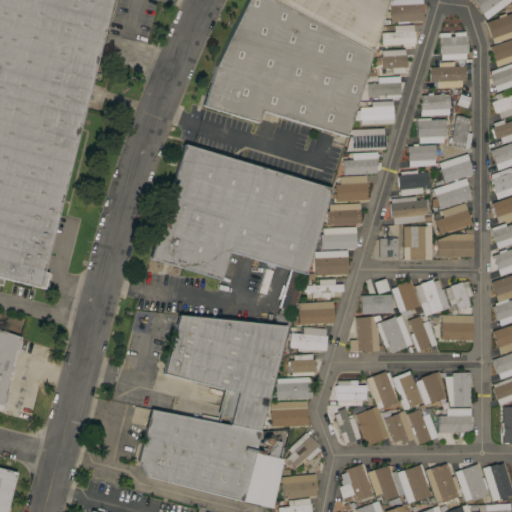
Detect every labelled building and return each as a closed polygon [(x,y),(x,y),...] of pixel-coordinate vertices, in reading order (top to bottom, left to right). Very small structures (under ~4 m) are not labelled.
[(108,0),(40,271),(47,273),(43,289),(3,278),(1,286),(0,285),(0,0),(108,0)] [(345,136),(260,111),(257,123),(202,106),(214,66),(246,0),(269,0),(370,53),(345,136)] [(274,0),(386,0),(371,51),(274,0)] [(421,0),(422,21),(407,22),(407,23),(396,24),(396,22),(389,22),(388,0),(421,0)] [(511,0),(485,19),(471,0),(511,0)] [(511,36),(493,44),(485,22),(497,18),(497,16),(504,13),(505,15),(511,12),(511,36)] [(412,31),(414,31),(414,44),(413,44),(413,47),(401,47),(401,44),(380,45),(380,33),(393,33),(393,26),(412,25),(412,31)] [(440,60),(440,54),(439,54),(437,33),(449,33),(449,37),(453,36),(453,32),(464,32),(464,36),(466,36),(467,53),(464,53),(465,59),(440,60)] [(511,61),(496,67),(489,47),(511,38),(511,61)] [(404,55),(405,55),(406,68),(403,68),(403,73),(391,74),(391,68),(380,69),(380,50),(404,49),(404,55)] [(465,80),(460,81),(461,87),(436,88),(436,82),(430,82),(429,68),(437,67),(437,63),(452,62),(452,66),(464,66),(465,80)] [(511,85),(495,92),(488,72),(511,64),(511,67),(511,85)] [(399,97),(385,98),(384,95),(367,96),(366,84),(377,83),(376,78),(398,76),(399,97)] [(511,114),(500,119),(497,112),(494,113),(490,102),(496,100),(494,95),(502,92),(504,97),(511,93),(511,114)] [(420,116),(419,103),(420,103),(420,95),(426,95),(426,93),(431,93),(431,95),(448,94),(448,109),(448,115),(420,116)] [(466,108),(455,104),(459,94),(469,98),(466,108)] [(359,125),(359,108),(370,107),(370,102),(392,101),(392,124),(359,125)] [(462,116),(462,117),(469,119),(466,133),(471,133),(468,149),(449,146),(450,143),(447,143),(448,137),(450,138),(454,115),(462,116)] [(444,136),(442,137),(442,143),(418,144),(417,137),(416,138),(415,119),(429,118),(429,120),(444,119),(444,136)] [(511,140),(501,144),(498,138),(494,139),(494,138),(493,138),(490,130),(491,129),(490,128),(493,127),(492,123),(502,120),(503,123),(511,120),(511,140)] [(349,136),(350,136),(350,130),(383,128),(383,135),(384,135),(385,147),(384,147),(384,149),(346,151),(349,136)] [(511,164),(496,170),(489,150),(511,141),(511,164)] [(435,160),(433,160),(434,165),(408,167),(407,161),(406,146),(411,146),(411,144),(416,144),(416,146),(434,145),(435,160)] [(275,265),(273,272),(270,271),(268,278),(262,276),(266,263),(227,251),(219,279),(149,259),(182,145),(329,188),(304,274),(275,265)] [(342,175),(342,160),(352,160),(351,153),(376,152),(376,166),(375,166),(375,173),(342,175)] [(471,167),(469,167),(471,174),(443,184),(438,170),(440,169),(438,163),(466,154),(471,167)] [(509,167),(511,172),(511,171),(511,193),(496,200),(491,186),(492,186),(489,179),(490,175),(509,167)] [(399,196),(398,190),(396,175),(399,175),(399,172),(415,170),(415,173),(426,172),(428,187),(420,188),(421,193),(399,196)] [(372,189),(371,189),(371,193),(360,194),(360,195),(356,196),(356,194),(338,195),(337,191),(336,183),(344,182),(344,177),(359,176),(360,182),(371,181),(372,189)] [(469,192),(468,192),(470,198),(438,209),(431,189),(464,178),(469,192)] [(392,224),(391,218),(390,218),(388,203),(390,203),(389,199),(414,196),(414,200),(424,199),(425,214),(422,215),(422,221),(392,224)] [(506,200),(506,199),(511,196),(511,218),(500,223),(497,217),(493,218),(490,211),(492,211),(491,206),(506,200)] [(360,224),(327,225),(326,211),(328,211),(328,205),(359,203),(360,224)] [(469,216),(468,217),(470,221),(446,229),(444,225),(435,228),(433,221),(446,216),(444,210),(464,203),(466,210),(467,209),(469,216)] [(504,223),(505,226),(511,223),(511,243),(496,249),(490,231),(490,228),(504,223)] [(402,226),(430,226),(430,259),(402,259),(402,226)] [(353,245),(351,245),(351,248),(321,249),(321,246),(319,246),(318,234),(331,233),(331,227),(351,227),(351,233),(353,233),(353,245)] [(471,234),(471,257),(436,257),(436,240),(451,234),(471,234)] [(378,238),(397,238),(397,258),(378,258),(378,238)] [(511,271),(499,276),(491,256),(497,253),(497,252),(504,249),(504,251),(511,248),(511,271)] [(346,269),(318,270),(318,272),(315,272),(315,270),(312,271),(312,264),(346,263),(346,269)] [(290,271),(302,274),(291,311),(279,308),(290,271)] [(511,296),(496,302),(489,282),(511,273),(511,296)] [(342,291),(332,292),(332,297),(311,298),(311,293),(304,293),(304,286),(311,285),(310,284),(314,283),(314,285),(318,285),(317,279),(334,278),(334,284),(342,284),(342,291)] [(388,290),(376,294),(373,282),(384,279),(388,290)] [(413,286),(419,284),(431,279),(431,282),(436,280),(440,290),(441,289),(448,308),(441,310),(440,310),(423,316),(413,286)] [(404,311),(403,310),(398,312),(390,289),(395,287),(395,284),(408,280),(418,307),(404,311)] [(449,286),(460,282),(461,283),(466,281),(471,296),(466,298),(469,305),(456,310),(456,309),(451,311),(443,288),(449,286)] [(390,313),(360,314),(359,296),(390,294),(390,313)] [(494,306),(493,304),(506,299),(507,301),(511,299),(511,321),(499,326),(497,320),(495,321),(490,307),(494,306)] [(331,302),(332,316),(331,316),(331,320),(317,321),(317,322),(297,323),(296,310),(310,309),(309,303),(331,302)] [(289,326),(275,322),(277,310),(292,313),(289,326)] [(218,423),(225,389),(162,373),(177,315),(283,327),(258,431),(218,423)] [(374,323),(394,316),(395,317),(399,315),(410,344),(405,346),(405,347),(389,353),(386,346),(384,347),(374,323)] [(434,321),(444,322),(445,315),(469,316),(469,322),(471,322),(471,338),(469,338),(469,343),(437,342),(437,337),(434,337),(434,321)] [(377,345),(381,345),(381,350),(363,351),(363,350),(349,351),(348,340),(355,340),(354,317),(371,316),(376,331),(377,345)] [(415,352),(409,334),(411,333),(407,320),(418,316),(421,323),(426,320),(435,344),(415,352)] [(511,325),(511,350),(508,352),(509,354),(511,352),(511,374),(499,379),(497,373),(495,374),(490,360),(492,359),(492,358),(499,355),(497,349),(492,338),(493,337),(491,333),(511,325)] [(289,332),(301,333),(301,327),(325,328),(324,336),(326,336),(324,351),(322,350),(322,352),(319,352),(319,350),(312,349),(312,352),(306,351),(306,352),(296,351),(296,348),(288,347),(289,332)] [(5,395),(6,395),(4,404),(2,404),(0,412),(0,330),(20,337),(5,395)] [(290,373),(288,373),(288,360),(292,360),(292,355),(311,354),(311,359),(314,359),(314,372),(312,372),(312,375),(290,376),(290,373)] [(365,378),(383,371),(384,373),(387,372),(393,387),(392,387),(397,400),(395,401),(397,405),(392,407),(392,408),(382,412),(380,407),(376,409),(365,378)] [(407,371),(420,403),(402,409),(390,378),(407,371)] [(434,377),(436,376),(439,382),(437,383),(443,398),(429,403),(429,402),(423,405),(414,382),(420,379),(419,378),(432,372),(434,377)] [(443,376),(450,376),(450,373),(468,372),(468,381),(471,380),(471,388),(469,388),(469,406),(448,406),(443,376)] [(496,399),(494,400),(490,389),(493,388),(492,384),(511,376),(511,399),(498,405),(496,399)] [(273,378),(309,377),(310,398),(274,400),(273,378)] [(334,385),(336,385),(336,381),(356,380),(356,385),(365,385),(365,400),(360,400),(360,406),(336,406),(336,400),(334,400),(334,385)] [(269,421),(267,421),(267,409),(278,408),(277,402),(302,400),(302,407),(303,407),(304,419),(303,419),(303,421),(297,421),(298,425),(269,427),(269,421)] [(501,406),(511,406),(511,443),(502,443),(501,406)] [(347,419),(352,417),(359,438),(354,440),(355,443),(348,445),(347,442),(343,443),(333,415),(337,413),(336,410),(343,408),(347,419)] [(437,416),(445,416),(445,408),(469,408),(470,416),(471,416),(471,422),(470,422),(470,433),(462,433),(462,436),(458,436),(458,433),(437,433),(437,416)] [(354,418),(359,416),(358,413),(369,409),(372,417),(379,414),(387,435),(380,437),(381,439),(370,443),(369,441),(364,443),(354,418)] [(414,434),(412,435),(409,428),(411,427),(406,413),(418,409),(420,416),(427,414),(436,437),(418,444),(414,434)] [(259,431),(254,452),(241,501),(145,476),(136,461),(150,410),(218,423),(258,431),(259,431)] [(400,443),(399,440),(392,443),(383,418),(403,411),(413,439),(400,443)] [(284,459),(290,453),(287,449),(305,433),(308,436),(309,436),(317,445),(316,447),(319,450),(308,461),(305,458),(301,461),(300,461),(297,463),(298,464),(294,468),(293,467),(292,468),(284,459)] [(267,456),(271,440),(280,442),(276,458),(282,459),(271,508),(241,501),(254,452),(267,456)] [(423,470),(437,465),(437,466),(445,463),(450,477),(453,476),(458,490),(455,491),(457,496),(441,502),(440,500),(435,502),(423,470)] [(511,495),(491,501),(481,468),(495,464),(495,465),(502,463),(511,495)] [(371,495),(354,501),(352,495),(341,499),(337,487),(348,483),(343,470),(360,464),(371,495)] [(396,473),(420,464),(427,483),(425,484),(429,496),(413,502),(413,500),(406,503),(396,473)] [(453,472),(475,464),(480,478),(482,477),(486,489),(485,490),(487,495),(471,501),(470,499),(464,501),(453,472)] [(389,472),(390,471),(393,479),(391,479),(397,496),(383,500),(381,493),(374,496),(366,472),(386,465),(389,472)] [(0,511),(0,468),(15,473),(4,511),(0,511)] [(279,483),(291,482),(291,476),(312,474),(313,480),(315,493),(314,493),(314,495),(300,497),(300,494),(280,496),(279,483)] [(277,511),(277,508),(287,506),(287,501),(308,498),(309,504),(310,504),(311,511),(277,511)] [(376,501),(380,511),(355,511),(354,509),(376,501)] [(478,511),(484,511),(484,505),(509,503),(509,511),(478,511)]
